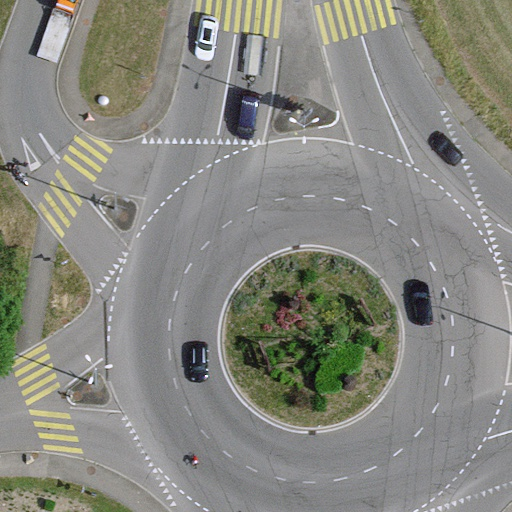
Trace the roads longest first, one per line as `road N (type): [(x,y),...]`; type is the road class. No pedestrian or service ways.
road 1 (secondary): [(203,461),(261,495),(328,502),(393,483),(440,443)]
road 2 (secondary): [(452,428),(472,384),(478,325),(463,268),(429,220)]
road 3 (secondary): [(414,207),(389,156),(345,0)]
road 4 (secondary): [(414,207),(364,181),(307,173),(251,185),(212,208)]
road 5 (secondary): [(247,0),(212,208)]
road 6 (residential): [(0,416),(43,390),(153,296)]
road 7 (residential): [(0,417),(186,443)]
road 8 (secondary): [(153,296),(151,374),(186,443)]
